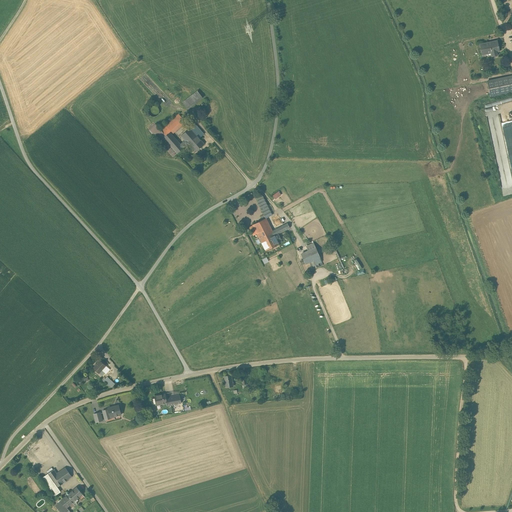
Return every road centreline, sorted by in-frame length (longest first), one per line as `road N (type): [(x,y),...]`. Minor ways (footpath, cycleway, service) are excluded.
road 1 (unclassified): [(140,285),(195,219),(263,170),(278,92),(267,0)]
road 2 (residential): [(190,375),(301,360),(511,355)]
road 3 (unclassified): [(0,83),(36,174),(140,285)]
road 4 (track): [(0,467),(13,436),(140,285)]
road 5 (residential): [(0,467),(75,405),(190,375)]
road 6 (track): [(458,511),(464,357)]
